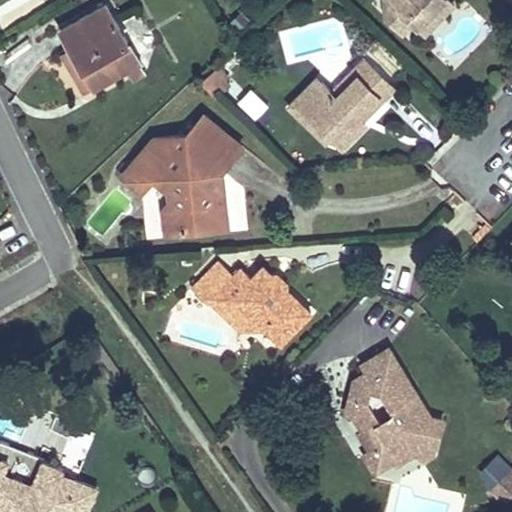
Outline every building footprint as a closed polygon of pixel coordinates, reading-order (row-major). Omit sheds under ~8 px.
[(394,5),(388,0),(381,0),(384,16),(394,5)] [(388,0),(394,5),(384,16),(401,32),(411,22),(416,26),(434,7),(438,11),(448,0),(388,0)] [(448,0),(438,11),(434,7),(416,26),(424,34),(455,0),(454,0),(448,0)] [(106,2),(60,28),(74,51),(93,86),(126,68),(132,78),(145,71),(106,2)] [(251,21),(241,11),(230,22),(241,32),(251,21)] [(24,33),(0,49),(13,67),(36,50),(24,33)] [(85,91),(93,86),(74,51),(65,56),(85,91)] [(393,86),(363,58),(351,71),(356,75),(336,96),(331,91),(322,82),(299,106),(316,122),(343,148),(366,124),(361,120),(358,117),(363,112),(366,114),(393,86)] [(218,64),(200,82),(214,96),(228,82),(220,74),(224,70),(218,64)] [(331,91),(336,96),(356,75),(351,71),(331,91)] [(299,106),(322,82),(316,77),(289,106),(311,127),(316,122),(299,106)] [(269,104),(251,87),(237,101),(255,118),(269,104)] [(242,144),(204,113),(187,133),(154,137),(131,165),(125,160),(118,168),(124,173),(123,175),(142,191),(154,177),(168,175),(171,208),(164,208),(167,233),(228,227),(225,201),(219,202),(218,188),(224,187),(222,169),(242,144)] [(218,260),(195,285),(213,303),(223,292),(233,302),(238,297),(255,312),(255,317),(266,327),(282,342),(312,311),(263,264),(252,276),(241,266),(234,274),(218,260)] [(223,292),(213,303),(240,328),(266,327),(255,317),(255,312),(238,297),(233,302),(223,292)] [(421,414),(423,404),(413,402),(416,392),(388,346),(362,362),(367,371),(354,379),(346,412),(355,414),(364,430),(368,428),(373,437),(371,448),(369,449),(364,452),(376,471),(397,458),(395,453),(412,443),(417,452),(420,457),(427,459),(434,455),(443,419),(430,416),(421,414)] [(423,404),(416,392),(413,402),(423,404)] [(423,404),(421,414),(430,416),(423,404)] [(51,433),(62,437),(65,431),(53,426),(58,415),(47,410),(40,428),(51,433)] [(79,511),(88,507),(96,488),(69,476),(73,468),(78,470),(95,430),(58,415),(53,426),(65,431),(62,437),(51,433),(44,449),(61,456),(57,467),(43,461),(33,484),(4,472),(9,461),(0,457),(0,506),(4,511),(79,511)] [(373,437),(368,428),(364,430),(360,433),(369,449),(371,448),(373,437)] [(417,452),(412,443),(395,453),(397,458),(400,463),(417,452)] [(33,484),(43,461),(6,446),(0,448),(0,457),(9,461),(4,472),(33,484)] [(495,486),(510,500),(511,497),(511,472),(510,471),(495,486)]
